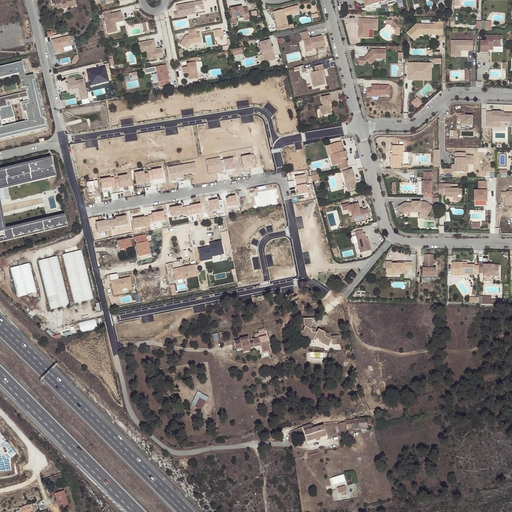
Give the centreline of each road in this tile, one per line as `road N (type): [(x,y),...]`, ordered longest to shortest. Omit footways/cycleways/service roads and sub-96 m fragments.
road 1 (residential): [(97,276),(129,406),(166,448),(284,442)]
road 2 (residential): [(359,126),(384,219),(400,240),(511,243)]
road 3 (motorway): [(186,511),(48,371)]
road 4 (motorway): [(0,374),(134,511)]
road 5 (residential): [(511,96),(451,94),(412,126),(359,126)]
road 6 (residential): [(61,140),(29,0)]
road 7 (residential): [(97,276),(61,140)]
road 8 (residential): [(327,0),(359,126)]
